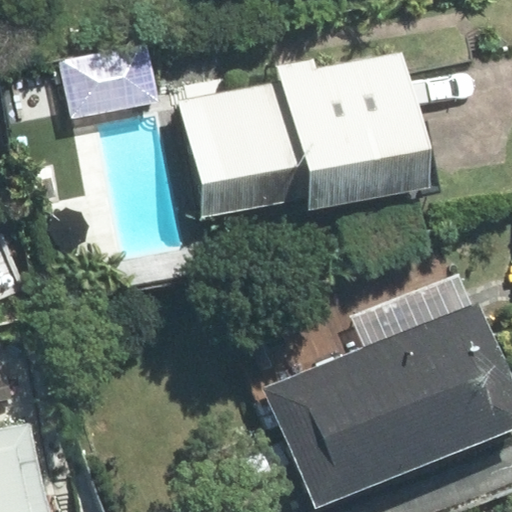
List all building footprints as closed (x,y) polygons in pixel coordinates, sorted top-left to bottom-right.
[(146,45),(60,62),(72,118),(158,100),(146,45)] [(429,186),(404,53),(314,70),(312,60),(277,67),(280,82),(180,101),(202,218),(308,198),(310,208),(429,186)] [(0,302),(27,291),(3,232),(0,233),(0,302)] [(459,275),(354,318),(367,348),(266,390),(315,508),(511,426),(511,386),(477,303),(472,306),(459,275)] [(0,511),(48,511),(31,422),(0,428),(0,511)]
